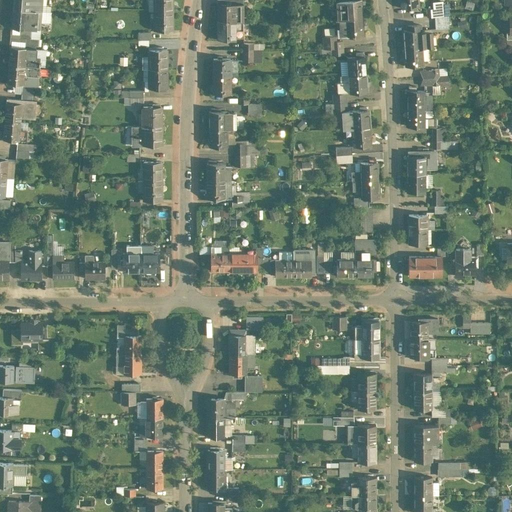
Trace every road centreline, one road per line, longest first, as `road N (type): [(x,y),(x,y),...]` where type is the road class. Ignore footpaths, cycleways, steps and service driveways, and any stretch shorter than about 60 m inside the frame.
road 1 (residential): [(383,0),(397,301)]
road 2 (residential): [(198,0),(187,97),(185,297)]
road 3 (residential): [(397,301),(395,511)]
road 4 (residential): [(208,301),(397,301)]
road 5 (residential): [(0,300),(162,301)]
